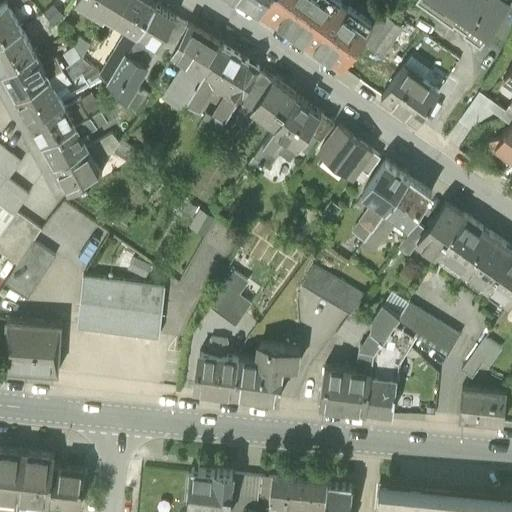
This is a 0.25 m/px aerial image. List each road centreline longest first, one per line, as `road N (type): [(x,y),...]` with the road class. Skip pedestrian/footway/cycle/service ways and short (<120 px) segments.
road 1 (secondary): [(116,416),(511,453)]
road 2 (residential): [(199,0),(511,214)]
road 3 (residential): [(0,81),(60,194)]
